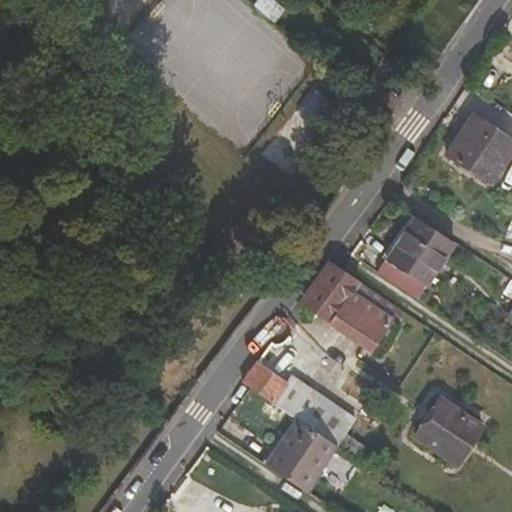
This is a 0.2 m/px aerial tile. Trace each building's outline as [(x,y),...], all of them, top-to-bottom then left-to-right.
[(292,118),(319,132),(339,97),(312,83),(292,118)] [(511,150),(511,143),(472,117),(447,156),(490,184),(511,150)] [(314,159),(315,125),(278,124),(277,158),(314,159)] [(454,244),(414,217),(376,274),(417,301),(454,244)] [(330,263),(300,303),(369,351),(398,309),(341,271),(330,263)] [(283,384),(254,365),(240,384),(241,384),(252,392),(293,420),(299,424),(318,397),(288,378),(283,384)] [(353,421),(318,397),(299,424),(331,445),(363,466),(370,454),(343,435),(353,421)] [(439,400),(412,438),(454,466),(480,428),(439,400)] [(299,424),(293,420),(279,442),(263,466),(302,492),(331,445),(299,424)] [(273,439),(258,463),(263,466),(279,442),(273,439)]
